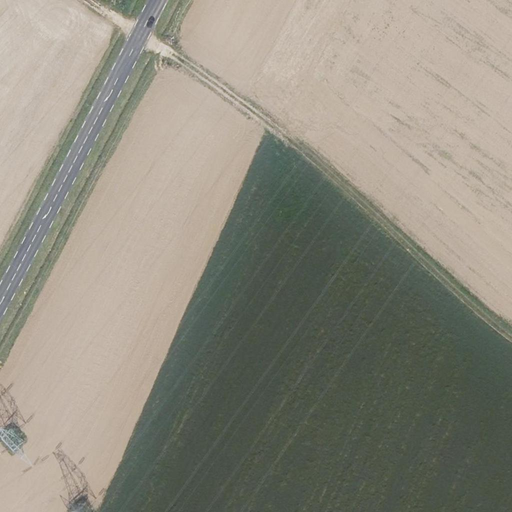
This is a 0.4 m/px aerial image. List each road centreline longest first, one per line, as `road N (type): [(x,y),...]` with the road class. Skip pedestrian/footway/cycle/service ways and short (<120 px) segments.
road 1 (track): [(86,0),(271,126),(511,340)]
road 2 (secondary): [(0,295),(160,0)]
